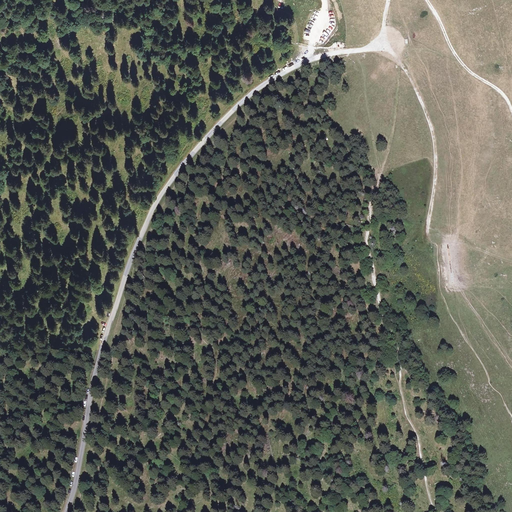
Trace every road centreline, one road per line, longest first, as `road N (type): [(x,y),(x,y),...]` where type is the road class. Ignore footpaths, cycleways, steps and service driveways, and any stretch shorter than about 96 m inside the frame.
road 1 (unclassified): [(64,511),(105,338),(163,188),(253,91),(327,54)]
road 2 (track): [(426,0),(458,59),(511,111)]
